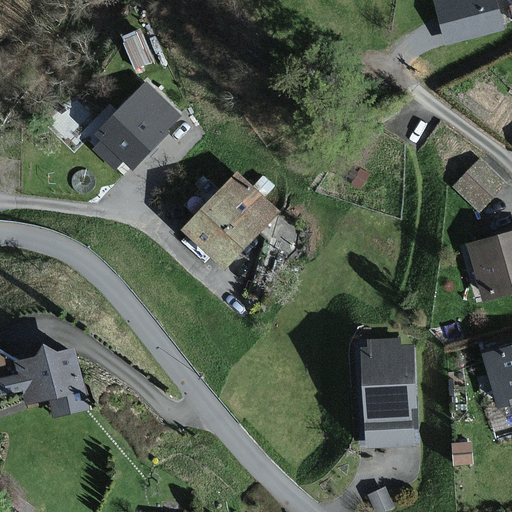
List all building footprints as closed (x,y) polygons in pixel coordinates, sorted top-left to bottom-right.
[(497,0),(440,0),(435,1),(445,40),(504,25),(497,0)] [(140,25),(123,33),(137,64),(154,56),(140,25)] [(180,115),(149,84),(100,133),(134,167),(169,132),(166,129),(180,115)] [(510,184),(484,159),(457,186),(483,211),(510,184)] [(252,185),(238,172),(199,214),(186,228),(227,266),(278,211),(262,197),(272,187),(260,177),(252,185)] [(511,232),(471,243),(487,302),(511,294),(511,232)] [(511,327),(482,336),(487,351),(504,405),(511,402),(511,327)] [(404,338),(362,339),(364,450),(414,449),(413,410),(419,410),(418,347),(404,347),(404,338)] [(86,349),(70,351),(58,343),(50,355),(24,358),(31,403),(52,400),(55,416),(96,409),(86,349)] [(472,462),(471,443),(455,443),(456,463),(472,462)] [(382,511),(394,507),(385,488),(371,495),(378,511),(382,511)]
